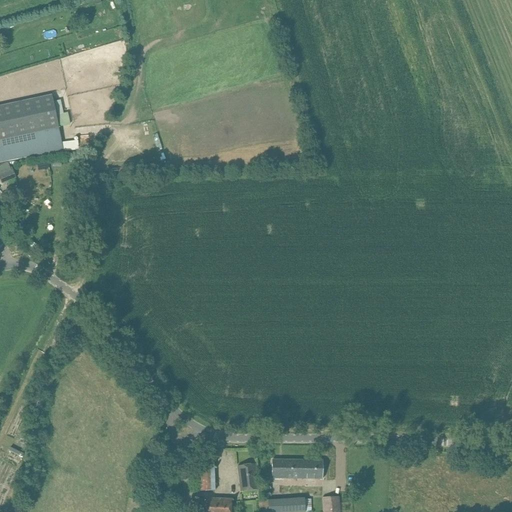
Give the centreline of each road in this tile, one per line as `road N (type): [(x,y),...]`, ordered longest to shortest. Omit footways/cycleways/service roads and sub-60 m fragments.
road 1 (unclassified): [(511,445),(418,435),(211,436)]
road 2 (unclassified): [(169,407),(70,293),(36,269),(8,264)]
